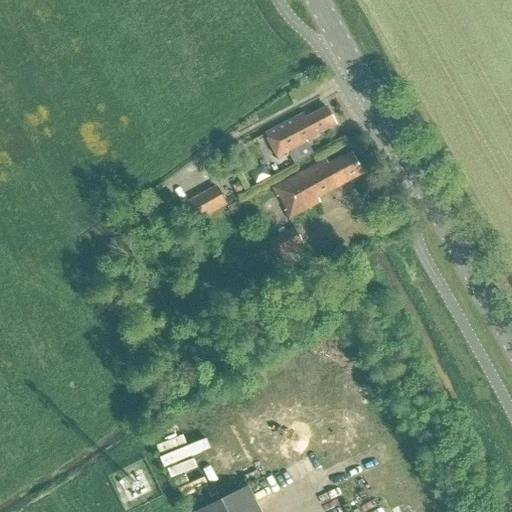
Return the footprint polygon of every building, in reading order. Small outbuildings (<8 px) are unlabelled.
[(293,166),(301,162),(313,155),(305,140),(334,125),(325,108),(305,119),(303,114),(263,136),(277,162),(288,156),(293,166)] [(325,160),(272,189),(289,221),(320,204),(318,199),(362,175),(350,153),(328,165),(325,160)] [(179,207),(190,225),(226,206),(216,187),(179,207)] [(277,259),(302,245),(293,229),(268,243),(277,259)] [(262,434),(253,438),(264,466),(285,457),(265,411),(254,415),(262,434)] [(246,480),(256,475),(243,450),(234,455),(246,480)] [(258,511),(247,489),(200,511),(258,511)]
